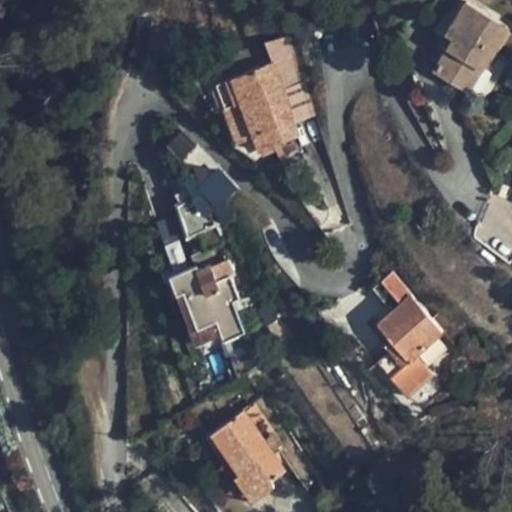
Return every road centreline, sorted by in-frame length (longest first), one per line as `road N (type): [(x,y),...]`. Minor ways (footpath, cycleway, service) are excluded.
road 1 (residential): [(116,511),(124,121),(137,100),(161,103),(267,199),(311,270),(347,281),(366,260),(338,152),(337,95),(359,72),(378,71),(396,92),(448,187)]
road 2 (tertiary): [(0,299),(64,511)]
